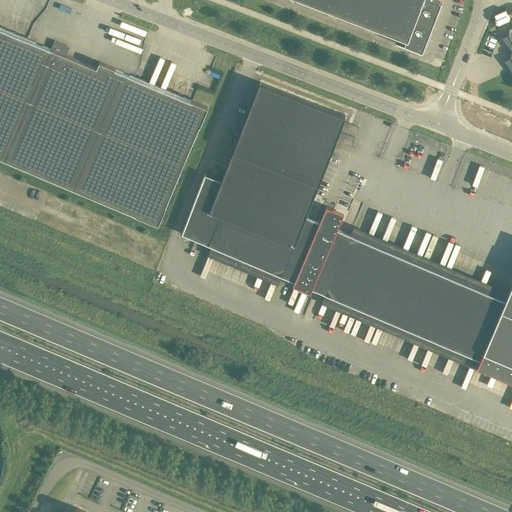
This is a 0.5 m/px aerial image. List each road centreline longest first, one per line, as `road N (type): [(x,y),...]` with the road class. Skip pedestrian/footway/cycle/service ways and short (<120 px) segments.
road 1 (motorway): [(478,511),(0,307)]
road 2 (motorway): [(0,339),(410,511)]
road 3 (residential): [(437,125),(110,0)]
road 4 (residential): [(437,125),(482,0)]
